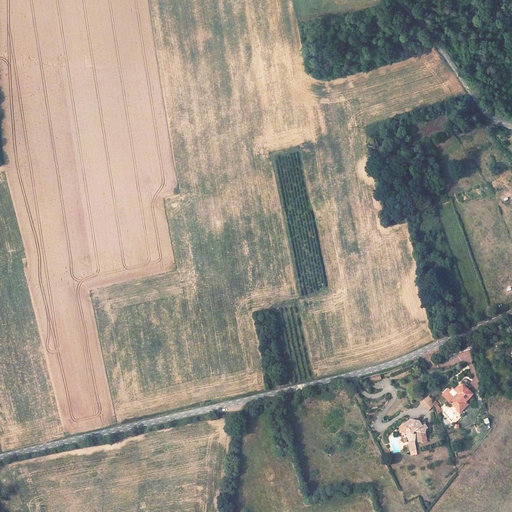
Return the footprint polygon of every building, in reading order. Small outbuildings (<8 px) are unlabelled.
[(383,377),(372,380),(373,386),(384,383),(383,377)] [(462,386),(460,384),(455,390),(457,392),(459,394),(454,399),(449,404),(453,408),(457,412),(461,407),(464,410),(468,406),(465,403),(472,396),(462,386)] [(446,391),(441,396),(449,404),(454,399),(446,391)] [(428,399),(421,403),(427,412),(435,407),(433,404),(433,402),(431,403),(428,399)] [(457,412),(453,408),(452,410),(458,416),(464,410),(461,407),(457,412)] [(411,420),(400,428),(400,436),(415,435),(415,433),(417,431),(418,435),(420,443),(428,441),(426,431),(430,429),(427,425),(425,426),(423,423),(411,420)] [(417,442),(409,444),(412,456),(419,455),(417,442)]
